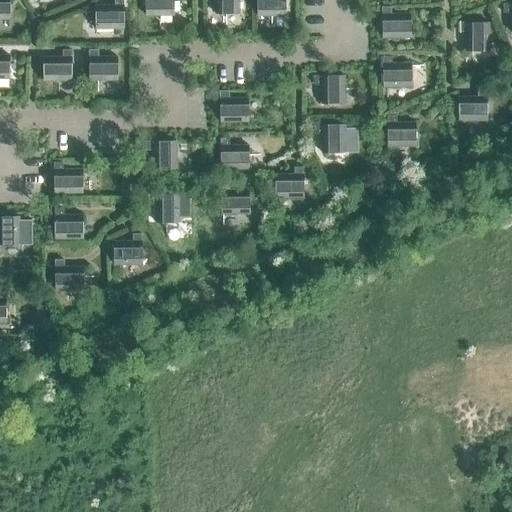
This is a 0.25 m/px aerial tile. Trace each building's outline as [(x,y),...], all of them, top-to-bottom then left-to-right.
[(0,0),(0,20),(8,20),(7,0),(0,0)] [(93,5),(94,30),(123,28),(122,0),(112,0),(113,4),(93,5)] [(144,15),(172,16),(172,0),(143,0),(145,0),(144,15)] [(238,14),(237,0),(212,0),(213,14),(224,14),(224,22),(235,22),(235,14),(238,14)] [(255,0),(256,16),(284,15),(283,0),(255,0)] [(511,33),(511,3),(501,3),(501,13),(509,13),(509,33),(511,33)] [(380,16),(380,39),(409,39),(409,14),(389,14),(389,7),(376,7),(376,16),(380,16)] [(463,51),(488,51),(488,23),(456,22),(456,31),(463,31),(463,51)] [(41,57),(41,82),(70,82),(70,49),(60,49),(60,57),(41,57)] [(88,81),(116,81),(116,56),(97,56),(97,50),(87,50),(87,60),(88,60),(88,81)] [(410,87),(410,63),(391,64),(391,56),(381,57),(382,88),(410,87)] [(319,104),(343,104),(343,75),(312,75),(312,84),(319,85),(319,104)] [(486,122),(486,90),(476,90),(476,96),(457,96),(457,122),(486,122)] [(218,91),(218,122),(246,122),(246,96),(228,96),(228,91),(218,91)] [(415,147),(414,122),(395,122),(395,115),(385,116),(386,148),(415,147)] [(344,124),(314,124),(314,133),(321,133),(321,152),(357,152),(356,128),(344,129),(344,124)] [(218,138),(218,170),(248,170),(247,144),(228,145),(228,138),(218,138)] [(175,170),(175,141),(144,141),(144,150),(151,150),(151,170),(175,170)] [(52,171),(52,193),(81,193),(81,169),(61,169),(61,163),(50,163),(50,171),(52,171)] [(273,173),(274,199),(303,199),(302,167),(292,167),(292,173),(273,173)] [(219,182),(220,215),(248,215),(248,190),(229,190),(229,182),(219,182)] [(153,194),(148,194),(148,203),(153,203),(153,223),(178,223),(178,216),(188,216),(188,194),(153,194)] [(82,238),(82,215),(62,215),(62,207),(51,207),(51,215),(52,215),(52,239),(82,238)] [(18,216),(0,216),(0,244),(19,244),(31,244),(31,220),(18,220),(18,216)] [(112,240),(112,265),(141,265),(140,234),(130,234),(130,240),(112,240)] [(53,260),(54,291),(82,291),(82,266),(63,266),(63,260),(53,260)]
